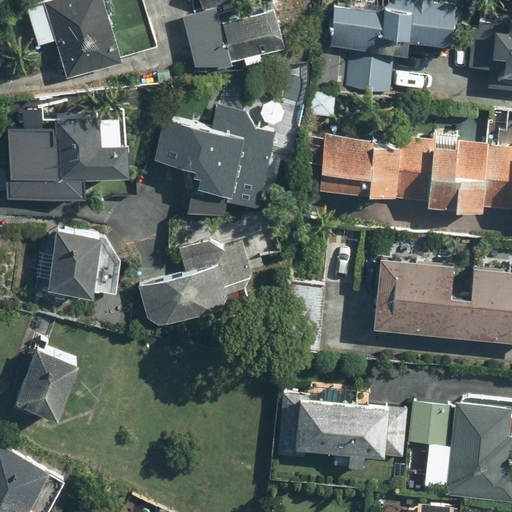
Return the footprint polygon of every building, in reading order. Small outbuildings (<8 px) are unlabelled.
[(144,0),(49,0),(45,1),(69,75),(159,46),(144,0)] [(235,59),(234,55),(286,39),(275,3),(241,13),(236,0),(161,0),(181,63),(185,74),(235,59)] [(334,45),(354,46),(352,87),(394,89),(396,48),(412,49),(412,39),(453,42),(455,0),(390,0),(390,5),(336,2),(334,45)] [(495,19),(478,17),(474,66),(490,67),(488,84),(511,86),(511,13),(496,12),(495,19)] [(243,164),(261,167),(272,160),(274,127),(260,126),(243,108),(218,104),(214,126),(167,117),(159,157),(231,170),(243,164)] [(103,114),(62,113),(61,138),(13,137),(11,190),(90,192),(90,169),(130,170),(130,140),(103,139),(103,114)] [(323,186),(399,189),(399,194),(431,196),(431,204),(485,207),(485,204),(511,204),(511,143),(488,142),(458,140),(458,146),(434,144),(434,139),(402,137),(401,142),(377,141),(378,136),(326,134),(323,186)] [(53,285),(98,287),(118,288),(120,247),(100,246),(101,232),(56,230),(53,285)] [(225,232),(212,242),(210,241),(208,240),(206,239),(205,239),(203,239),(201,239),(199,239),(197,240),(195,241),(194,242),(192,243),(191,244),(189,245),(188,247),(187,249),(186,250),(186,252),(185,254),(185,256),(185,258),(186,260),(186,262),(187,263),(187,265),(189,267),(139,281),(148,311),(162,319),(226,300),(229,289),(228,284),(230,285),(232,285),(234,285),(236,285),(238,285),(240,284),(242,284),(244,283),(246,282),(248,281),(249,279),(251,278),(252,276),(253,274),(254,272),(255,270),(255,268),(256,266),(256,264),(255,262),(255,259),(255,257),(254,255),(253,254),(252,252),(250,250),(249,249),(247,247),(245,246),(243,245),(241,244),(239,244),(237,243),(235,243),(233,243),(225,232)] [(511,268),(474,265),(472,293),(455,291),(458,263),(385,256),(378,323),(511,336),(511,268)] [(327,278),(290,276),(286,344),(323,346),(327,278)] [(81,357),(36,342),(18,395),(62,410),(81,357)] [(305,455),(306,445),(337,447),(336,460),(364,461),(365,448),(387,448),(388,404),(285,400),(283,454),(305,455)] [(511,431),(511,432),(511,406),(416,402),(414,440),(430,440),(428,481),(447,482),(447,490),(511,493),(511,431)] [(46,511),(66,478),(52,470),(0,440),(0,511),(46,511)] [(420,502),(419,511),(454,511),(455,504),(420,502)]
